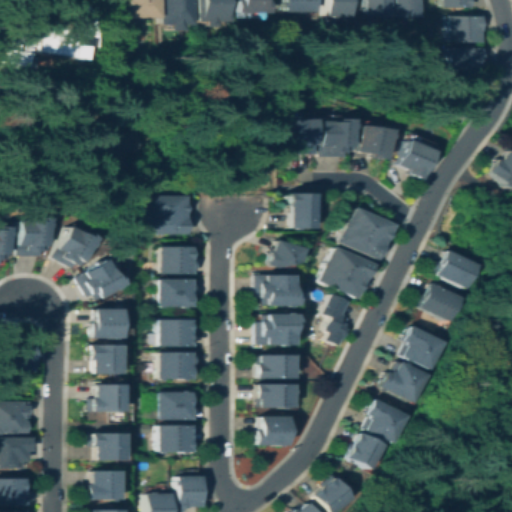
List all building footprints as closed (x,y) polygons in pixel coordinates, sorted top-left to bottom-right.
[(90,43),(90,47),(84,46),(82,59),(35,51),(36,37),(42,35),(40,27),(47,25),(56,22),(53,16),(71,0),(77,0),(83,8),(87,18),(89,35),(90,43)] [(119,0),(152,0),(152,14),(119,14),(119,0)] [(161,0),(192,0),(193,23),(162,24),(161,0)] [(197,0),(227,0),(229,25),(199,26),(197,0)] [(237,0),(269,0),(269,12),(237,12),(237,0)] [(308,0),(308,11),(280,11),(280,0),(308,0)] [(341,0),(342,15),(319,15),(319,0),(341,0)] [(381,0),(381,15),(357,16),(357,0),(381,0)] [(410,0),(410,15),(386,15),(386,0),(410,0)] [(476,28),(476,42),(440,41),(440,15),(474,15),(475,28),(476,28)] [(0,61),(2,46),(9,47),(11,33),(29,35),(25,64),(0,61)] [(475,47),(475,71),(441,71),(440,47),(475,47)] [(305,118),(306,153),(283,153),(283,143),(276,144),(276,116),(288,116),(288,118),(305,118)] [(341,118),(342,146),(334,146),(334,153),(312,154),(311,121),(330,121),(330,118),(341,118)] [(379,130),(375,159),(362,156),(362,153),(348,151),(352,125),(379,130)] [(135,131),(135,150),(122,150),(122,167),(107,167),(107,150),(84,150),(84,131),(135,131)] [(511,157),(511,143),(509,141),(510,140),(501,134),(494,146),(511,157)] [(423,151),(412,177),(404,174),(406,169),(403,167),(402,169),(389,163),(399,140),(423,151)] [(506,150),(511,154),(511,187),(511,189),(487,170),(495,158),(498,161),(506,150)] [(277,193),(301,192),(301,227),(279,227),(279,206),(277,206),(277,193)] [(178,195),(178,233),(138,233),(138,195),(178,195)] [(385,225),(368,259),(331,241),(347,207),(385,225)] [(40,217),(40,250),(31,250),(31,255),(9,255),(9,220),(25,219),(25,218),(40,217)] [(58,225),(73,233),(73,231),(86,238),(72,267),(64,263),(62,267),(42,257),(58,225)] [(296,248),(289,266),(269,267),(260,264),(264,252),(266,252),(271,239),(296,248)] [(154,245),(189,244),(189,272),(154,273),(154,245)] [(365,263),(349,298),(312,280),(328,246),(365,263)] [(441,249),(473,264),(461,288),(428,272),(433,261),(435,262),(441,249)] [(97,259),(105,273),(107,272),(114,284),(86,301),(82,293),(78,296),(67,277),(97,259)] [(246,277),(280,276),(281,304),(250,304),(250,296),(246,296),(246,277)] [(153,277),(189,278),(190,305),(153,306),(153,277)] [(425,283),(456,297),(444,320),(412,305),(418,294),(419,295),(425,283)] [(317,328),(316,327),(321,317),(314,314),(324,294),(339,301),(333,314),(341,318),(337,325),(336,328),(340,331),(334,340),(333,340),(330,347),(317,340),(321,333),(316,330),(317,328)] [(111,308),(111,337),(81,338),(81,323),(85,322),(85,309),(111,308)] [(246,320),(252,320),(252,315),(282,314),(282,326),(279,327),(280,344),(247,344),(246,320)] [(154,319),(189,318),(190,346),(154,346),(154,319)] [(403,341),(399,339),(405,326),(438,342),(425,368),(397,354),(403,341)] [(26,371),(14,371),(14,373),(4,373),(4,336),(19,336),(19,339),(27,338),(26,371)] [(84,358),(80,358),(80,346),(112,345),(112,372),(85,373),(84,358)] [(154,351),(189,351),(190,378),(154,378),(154,351)] [(249,355),(279,355),(280,378),(246,378),(246,363),(249,363),(249,355)] [(392,360),(423,375),(410,402),(376,386),(383,371),(386,372),(392,360)] [(81,411),(81,397),(88,397),(88,385),(114,384),(115,411),(81,411)] [(246,384),(280,384),(280,407),(249,407),(249,398),(246,398),(246,384)] [(155,392),(189,392),(189,419),(154,419),(155,392)] [(0,400),(24,400),(24,417),(20,418),(20,433),(0,433),(0,400)] [(403,416),(389,443),(359,428),(365,416),(362,414),(369,400),(403,416)] [(247,445),(247,429),(251,429),(251,417),(278,417),(278,445),(247,445)] [(85,431),(110,430),(110,422),(85,423),(85,431)] [(154,425),(189,424),(189,452),(155,452),(154,425)] [(87,445),(81,445),(81,433),(115,433),(115,460),(87,460),(87,445)] [(355,433),(380,445),(368,469),(343,457),(346,450),(343,449),(347,442),(350,444),(355,433)] [(0,437),(23,437),(23,451),(19,451),(19,461),(14,461),(14,467),(0,467),(0,437)] [(80,499),(80,483),(84,483),(84,470),(110,470),(111,499),(80,499)] [(346,498),(328,511),(322,511),(308,495),(317,486),(315,483),(326,474),(346,498)] [(172,511),(172,476),(194,475),(195,506),(180,506),(181,511),(172,511)] [(0,506),(0,478),(21,478),(21,506),(0,506)] [(142,511),(142,494),(163,494),(164,498),(165,498),(165,501),(163,501),(163,511),(142,511)] [(284,511),(288,509),(291,511),(301,503),(308,511),(284,511)]
